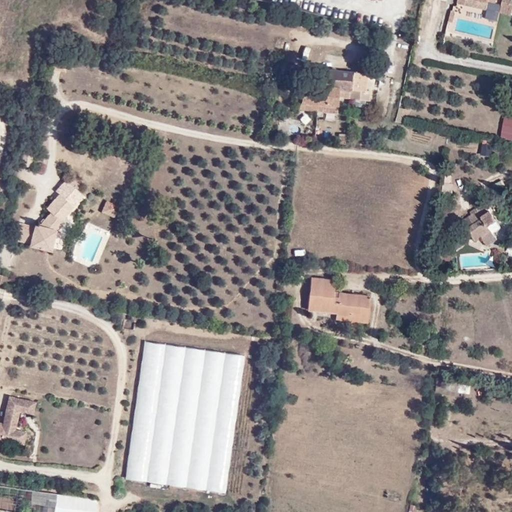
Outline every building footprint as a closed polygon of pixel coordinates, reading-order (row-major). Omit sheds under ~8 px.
[(466,0),(465,4),(488,9),(489,0),(466,0)] [(497,21),(499,12),(487,10),(485,18),(497,21)] [(405,81),(408,66),(394,63),(391,77),(405,81)] [(286,65),(286,73),(301,74),(302,67),(286,65)] [(366,89),(367,73),(319,69),(317,86),(293,84),(293,89),(299,90),(298,101),(294,101),(293,109),(334,113),(336,98),(337,87),(348,88),(348,93),(363,94),(364,89),(366,89)] [(348,88),(337,87),(336,98),(370,99),(370,89),(366,89),(364,89),(363,94),(348,93),(348,88)] [(511,119),(502,119),(500,139),(511,140),(511,119)] [(480,154),(489,156),(491,146),(482,144),(480,154)] [(24,166),(25,159),(26,149),(16,147),(13,164),(24,166)] [(84,195),(66,179),(56,191),(59,194),(46,209),(51,212),(39,226),(35,225),(22,222),(18,241),(30,244),(29,246),(52,252),(57,229),(53,229),(75,206),(84,195)] [(121,207),(105,200),(100,211),(116,218),(121,207)] [(493,220),(480,204),(462,219),(469,226),(463,231),(471,241),(476,237),(483,245),(493,236),(486,226),(493,220)] [(447,261),(446,245),(432,246),(434,261),(447,261)] [(358,308),(366,309),(367,297),(331,292),(331,282),(308,278),(305,298),(318,299),(317,313),(334,316),(347,317),(347,313),(357,314),(358,308)] [(318,299),(305,298),(304,312),(317,313),(318,299)] [(364,327),(366,309),(358,308),(357,314),(355,326),(364,327)] [(333,323),(355,326),(357,314),(347,313),(347,317),(334,316),(333,323)] [(244,355),(143,339),(124,478),(222,494),(244,355)] [(456,393),(458,384),(436,381),(434,394),(459,399),(460,394),(456,393)] [(37,397),(7,393),(2,420),(0,419),(0,438),(23,443),(26,429),(15,426),(17,412),(33,414),(37,397)] [(94,511),(97,499),(0,485),(0,511),(94,511)]
